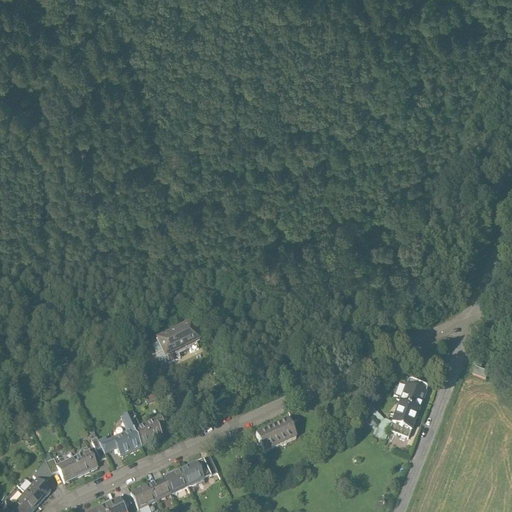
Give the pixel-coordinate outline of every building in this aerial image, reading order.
[(191,320),(154,338),(157,343),(161,351),(164,357),(166,356),(168,362),(178,357),(176,354),(189,348),(191,351),(197,348),(195,343),(201,340),(191,320)] [(161,351),(157,343),(152,345),(156,353),(161,351)] [(473,368),(470,375),(483,380),(486,373),(473,368)] [(402,397),(400,402),(418,409),(427,388),(427,387),(426,386),(425,385),(410,379),(409,379),(408,380),(405,387),(402,397)] [(396,395),(402,397),(405,387),(400,385),(396,395)] [(400,402),(391,423),(410,430),(418,409),(400,402)] [(383,418),(368,403),(357,413),(375,430),(372,438),(384,442),(388,430),(391,423),(383,418)] [(287,413),(291,423),(296,421),(292,410),(287,413)] [(133,414),(120,420),(126,432),(133,429),(138,426),(133,414)] [(159,416),(142,424),(150,442),(161,437),(158,429),(164,426),(159,416)] [(255,434),(263,452),(295,438),(287,420),(255,434)] [(388,430),(406,438),(410,430),(391,423),(388,430)] [(150,442),(142,424),(138,426),(133,429),(141,446),(150,442)] [(126,432),(120,435),(129,452),(141,446),(133,429),(126,432)] [(129,452),(120,435),(106,441),(104,438),(97,441),(103,454),(115,448),(119,457),(129,452)] [(103,454),(97,441),(95,439),(90,441),(99,461),(105,459),(103,454)] [(88,451),(72,459),(81,476),(97,469),(88,451)] [(216,472),(209,456),(203,459),(211,475),(216,472)] [(37,481),(42,486),(51,476),(58,473),(55,467),(58,465),(55,459),(44,464),(32,477),(37,481)] [(58,473),(63,484),(81,476),(72,459),(58,465),(55,467),(58,473)] [(203,459),(180,470),(187,486),(204,478),(211,475),(203,459)] [(180,470),(163,477),(171,493),(187,486),(180,470)] [(163,477),(147,485),(154,501),(171,493),(163,477)] [(23,480),(16,488),(24,495),(31,487),(23,480)] [(31,487),(24,495),(38,508),(51,494),(42,486),(37,481),(31,487)] [(147,485),(129,493),(137,509),(154,501),(147,485)] [(4,502),(12,509),(24,495),(16,488),(4,502)] [(24,495),(12,509),(15,511),(34,511),(38,508),(24,495)] [(123,497),(119,499),(123,509),(128,507),(123,497)] [(119,499),(101,507),(103,511),(124,511),(123,509),(119,499)]
